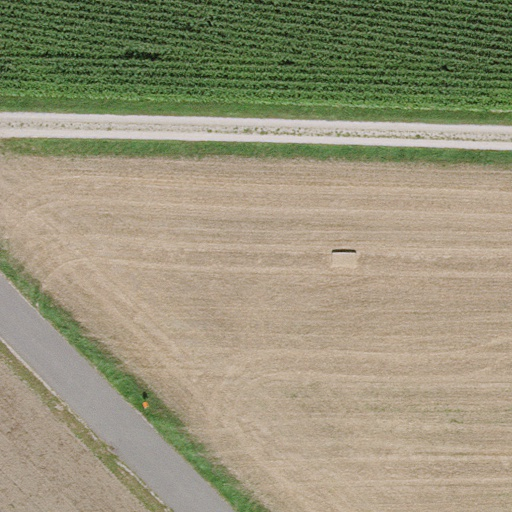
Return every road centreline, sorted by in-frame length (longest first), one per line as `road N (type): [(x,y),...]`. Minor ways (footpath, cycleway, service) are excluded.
road 1 (track): [(511,141),(0,143)]
road 2 (unclassified): [(221,511),(0,293)]
